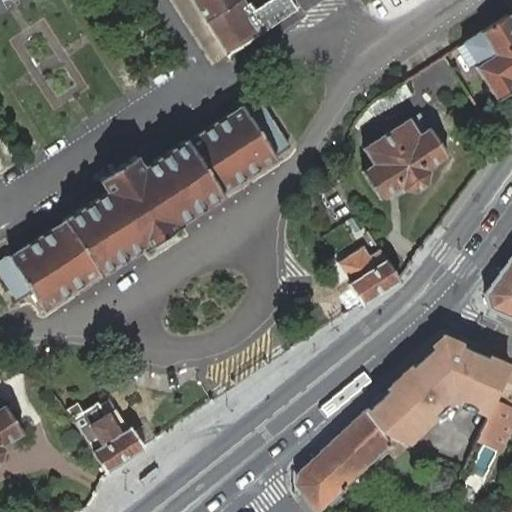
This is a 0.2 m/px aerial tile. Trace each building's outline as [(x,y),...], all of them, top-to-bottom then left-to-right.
[(190,0),(226,55),(295,11),(287,0),(269,0),(265,3),(262,5),(251,12),(242,0),(190,0)] [(265,3),(262,0),(242,0),(251,12),(262,5),(265,3)] [(295,0),(302,12),(319,0),(295,0)] [(506,14),(461,44),(462,45),(477,66),(475,68),(496,101),(511,90),(511,23),(507,16),(506,14)] [(435,98),(458,83),(461,82),(444,57),(443,56),(418,71),(419,73),(435,98)] [(390,92),(395,103),(410,95),(402,84),(390,92)] [(390,92),(369,107),(373,115),(395,103),(390,92)] [(61,219),(62,220),(8,255),(0,260),(0,274),(16,299),(30,290),(42,308),(97,274),(98,275),(140,247),(142,249),(178,225),(177,222),(220,194),(219,193),(274,157),(273,155),(287,146),(254,94),(252,96),(238,105),(185,140),(184,139),(140,167),(132,154),(95,177),(103,191),(61,219)] [(421,115),(409,122),(418,136),(429,128),(421,115)] [(418,136),(409,122),(408,120),(362,149),(370,160),(363,164),(365,168),(361,171),(379,200),(400,187),(401,189),(414,192),(426,185),(429,172),(427,169),(447,157),(429,128),(418,136)] [(359,305),(397,280),(396,277),(385,259),(378,248),(376,250),(370,254),(363,244),(337,262),(349,282),(346,284),(358,301),(359,305)] [(511,253),(484,294),(488,308),(511,319),(511,253)] [(435,351),(431,347),(363,410),(382,434),(392,438),(404,443),(452,399),(486,415),(493,401),(509,366),(462,345),(458,354),(451,351),(452,346),(450,341),(445,339),(439,342),(436,346),(435,351)] [(511,367),(509,366),(493,401),(486,415),(475,440),(499,451),(511,423),(511,367)] [(105,471),(144,446),(142,442),(130,425),(127,427),(115,408),(104,414),(96,401),(81,410),(76,401),(66,407),(72,416),(82,432),(105,471)] [(0,459),(0,460),(3,448),(1,445),(21,432),(3,403),(0,404),(0,459)] [(382,434),(363,410),(337,436),(364,465),(383,447),(391,456),(404,443),(392,438),(382,434)] [(364,465),(337,436),(314,457),(342,486),(364,465)] [(296,483),(315,511),(342,486),(314,457),(297,473),(296,483)] [(452,491),(456,481),(452,471),(442,466),(432,470),(428,479),(431,490),(441,495),(452,491)]
